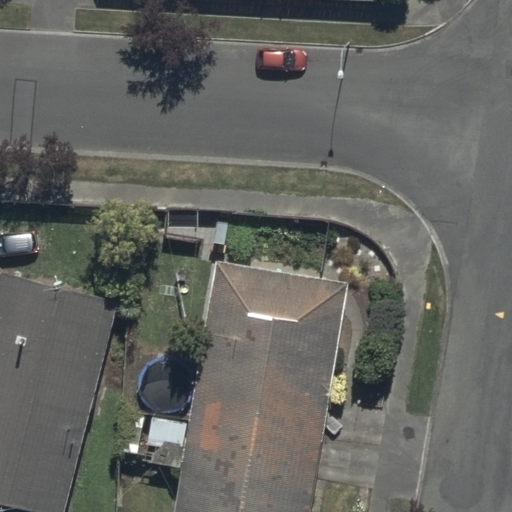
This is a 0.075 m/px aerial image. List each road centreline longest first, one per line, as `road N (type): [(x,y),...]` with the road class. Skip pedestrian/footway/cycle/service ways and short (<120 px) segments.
road 1 (residential): [(511,114),(0,88)]
road 2 (residential): [(511,304),(481,511)]
